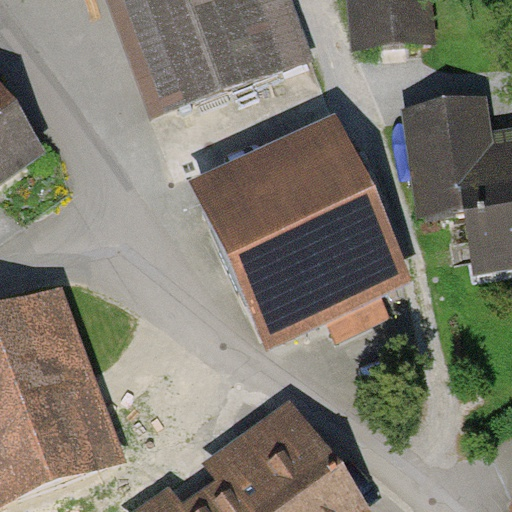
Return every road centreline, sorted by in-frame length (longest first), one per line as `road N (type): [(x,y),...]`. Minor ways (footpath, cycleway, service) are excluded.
road 1 (residential): [(132,234),(170,290),(220,341),(327,416),(434,511)]
road 2 (unclassified): [(132,234),(0,41)]
road 3 (residential): [(0,273),(132,234)]
